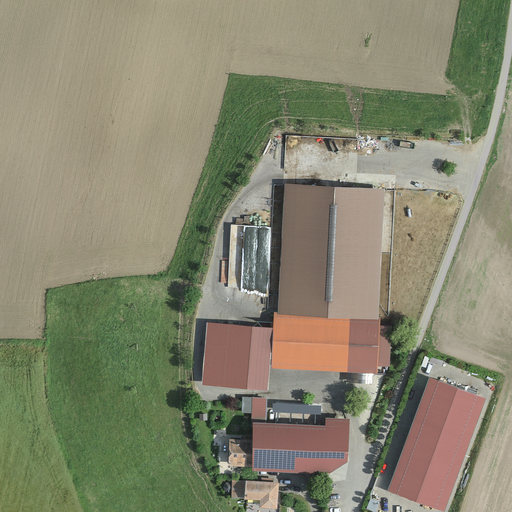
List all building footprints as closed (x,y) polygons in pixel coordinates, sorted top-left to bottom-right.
[(282,180),(275,312),(344,316),(344,313),(378,315),(385,186),(282,180)] [(233,223),(229,287),(269,289),(272,253),(256,252),(256,247),(271,248),(273,225),(233,223)] [(275,312),(274,327),(271,366),(376,373),(376,363),(389,364),(391,324),(378,323),(378,315),(344,313),(344,316),(275,312)] [(274,327),(208,323),(204,385),(270,389),(271,366),(274,327)] [(484,396),(429,376),(387,489),(442,509),(484,396)] [(328,471),(346,459),(348,417),(325,416),(324,423),(264,420),(264,413),(267,413),(268,399),(255,398),(254,424),(253,437),(247,437),(247,440),(232,439),(231,463),(250,464),(249,467),(328,471)] [(276,480),(244,479),(244,480),(232,479),(231,495),(258,496),(258,505),(274,506),(276,480)]
